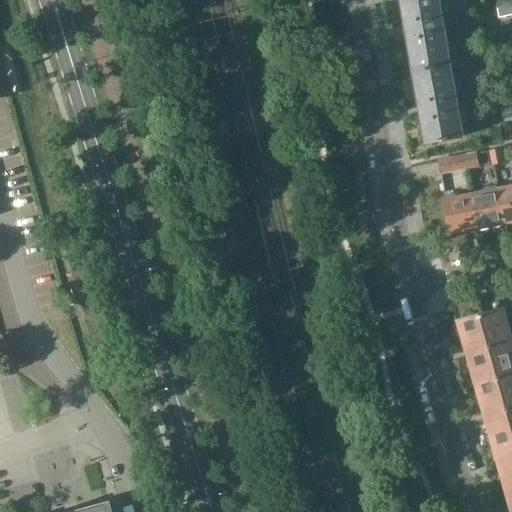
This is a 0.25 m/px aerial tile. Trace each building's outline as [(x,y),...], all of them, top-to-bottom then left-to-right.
[(441,0),(403,0),(415,71),(453,65),(441,0)] [(511,2),(500,5),(503,17),(511,15),(511,2)] [(415,71),(423,116),(428,143),(464,136),(453,65),(415,71)] [(504,65),(492,67),(495,83),(507,81),(504,65)] [(511,120),(511,108),(501,111),(503,123),(511,120)] [(502,149),(490,151),(493,165),(505,163),(502,149)] [(464,157),(467,170),(479,168),(477,155),(464,157)] [(464,157),(439,162),(441,174),(467,170),(464,157)] [(511,188),(498,191),(505,224),(505,222),(511,221),(511,188)] [(498,191),(472,196),(479,229),(480,229),(479,227),(504,223),(504,224),(505,224),(498,191)] [(479,229),(472,196),(447,201),(453,234),(454,234),(454,232),(478,228),(478,229),(479,229)] [(469,347),(472,348),(475,357),(472,359),(479,384),(511,374),(511,336),(504,309),(461,321),(469,347)] [(511,442),(511,374),(479,384),(486,409),(490,410),(493,419),(490,422),(497,447),(511,442)] [(511,442),(497,447),(504,471),(508,472),(510,481),(508,484),(511,498),(511,442)] [(110,511),(107,501),(78,508),(76,501),(53,508),(54,511),(110,511)]
